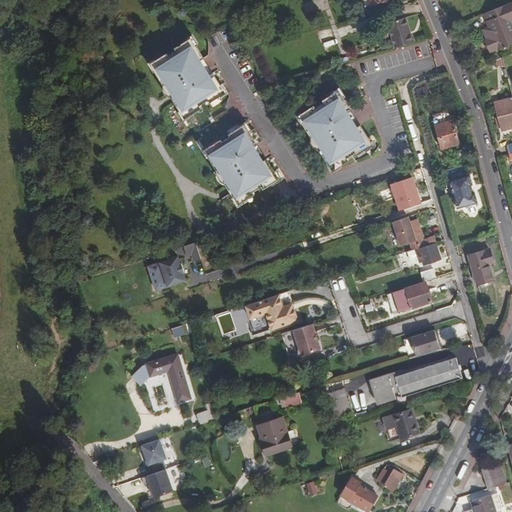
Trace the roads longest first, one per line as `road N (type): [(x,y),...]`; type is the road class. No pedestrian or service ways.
road 1 (residential): [(511,254),(473,116),(426,0)]
road 2 (secondary): [(426,511),(511,346)]
